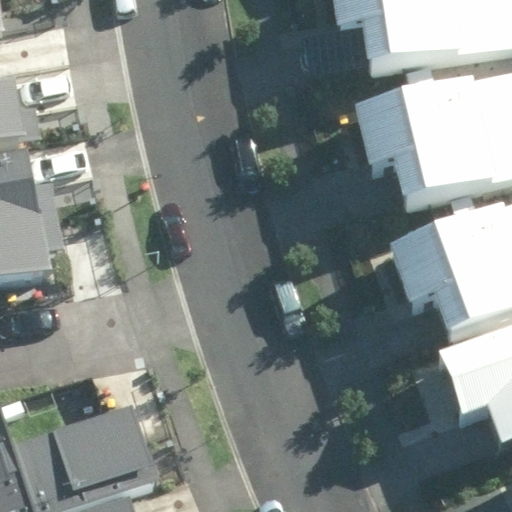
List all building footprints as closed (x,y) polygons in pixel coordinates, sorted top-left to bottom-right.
[(511,0),(335,0),(338,24),(368,21),(372,67),(511,55),(511,0)] [(511,74),(365,110),(378,161),(405,155),(417,205),(511,182),(511,74)] [(18,82),(0,85),(0,149),(30,144),(18,82)] [(29,157),(0,162),(0,285),(53,274),(29,157)] [(511,205),(391,243),(410,304),(435,296),(447,336),(511,315),(511,205)] [(511,326),(440,350),(464,420),(490,412),(501,444),(511,440),(511,326)] [(0,402),(0,511),(52,511),(166,476),(143,404),(16,445),(2,402),(0,402)] [(104,511),(136,511),(133,502),(104,511)]
